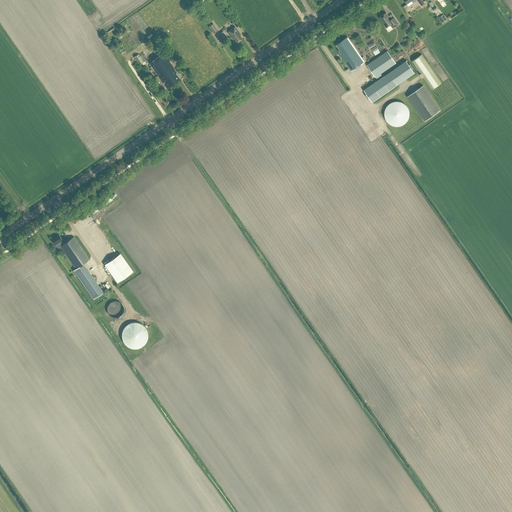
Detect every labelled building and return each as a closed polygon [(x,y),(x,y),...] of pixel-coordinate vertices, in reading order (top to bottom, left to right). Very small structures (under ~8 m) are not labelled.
[(380,17),(379,18),(386,27),(391,24),(394,28),(399,24),(394,17),(391,19),(386,13),(383,15),(381,14),(380,15),(380,17)] [(439,17),(442,22),(444,21),(445,22),(447,20),(443,14),(439,17)] [(213,23),(209,26),(213,33),(217,30),(213,23)] [(233,38),(236,42),(242,38),(240,35),(241,34),(235,26),(228,32),(232,38),(233,38)] [(340,49),(338,50),(341,54),(340,55),(351,71),(365,62),(347,37),(340,42),(339,42),(337,43),(337,44),(336,45),(340,49)] [(367,65),(375,77),(396,63),(387,51),(367,65)] [(175,69),(163,53),(149,63),(166,88),(179,79),(176,73),(174,69),(175,69)] [(139,64),(144,61),(138,54),(134,57),(139,64)] [(423,78),(431,90),(442,83),(422,54),(411,61),(420,74),(422,78),(423,78)] [(406,60),(364,90),(372,102),(415,73),(406,60)] [(440,110),(423,85),(407,96),(425,121),(440,110)] [(404,124),(405,123),(406,123),(406,122),(407,122),(407,121),(407,120),(408,120),(408,119),(409,118),(409,117),(409,116),(409,115),(409,114),(409,113),(409,112),(409,111),(409,110),(409,109),(408,109),(408,108),(408,107),(407,107),(407,106),(406,105),(405,104),(404,103),(403,103),(402,102),(401,102),(400,101),(399,101),(398,101),(397,101),(396,101),(395,101),(394,101),(393,102),(392,102),(391,102),(390,103),(389,104),(388,104),(388,105),(387,105),(387,106),(386,107),(386,108),(385,108),(385,109),(385,110),(385,111),(385,112),(384,112),(384,113),(384,114),(384,115),(385,115),(385,116),(385,117),(385,118),(385,119),(386,119),(386,120),(387,121),(388,122),(389,123),(390,124),(391,125),(392,125),(393,125),(394,126),(395,126),(396,126),(397,126),(398,126),(399,126),(400,126),(401,125),(402,125),(403,125),(403,124),(404,124)] [(60,246),(76,268),(83,263),(89,259),(73,236),(64,243),(61,240),(62,239),(58,234),(51,239),(55,244),(58,248),(60,246)] [(104,264),(117,282),(133,271),(120,253),(104,264)] [(73,271),(93,299),(103,292),(83,264),(73,271)] [(137,322),(133,322),(129,323),(126,325),(123,329),(122,333),(121,337),(123,341),(125,344),(128,346),(132,348),(136,348),(140,347),(144,345),(146,341),(147,337),(148,333),(146,329),(144,326),(141,324),(137,322)]
